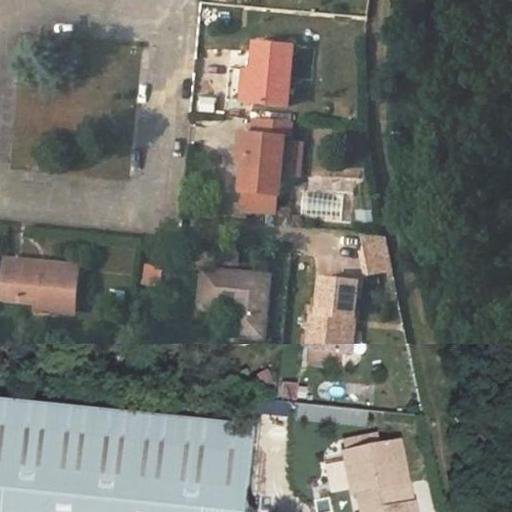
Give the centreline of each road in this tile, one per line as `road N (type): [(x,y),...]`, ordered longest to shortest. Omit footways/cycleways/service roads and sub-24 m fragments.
road 1 (residential): [(169,25),(151,208),(0,192)]
road 2 (residential): [(0,8),(169,25)]
